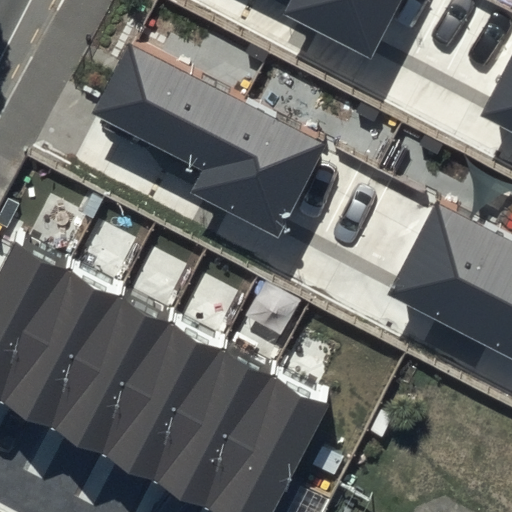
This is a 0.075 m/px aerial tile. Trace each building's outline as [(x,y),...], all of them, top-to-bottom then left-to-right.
[(381,59),(411,0),(299,0),(293,14),(381,59)] [(322,102),(127,1),(90,72),(199,128),(184,157),(271,202),(322,102)] [(511,98),(511,7),(474,79),(511,98)] [(511,322),(511,202),(431,161),(382,256),(511,322)] [(0,399),(220,511),(270,511),(327,402),(13,242),(0,266),(0,399)] [(251,261),(227,306),(319,355),(343,310),(251,261)] [(217,511),(187,496),(177,511),(217,511)] [(467,511),(438,511),(422,503),(417,511),(471,511),(469,510),(467,511)]
